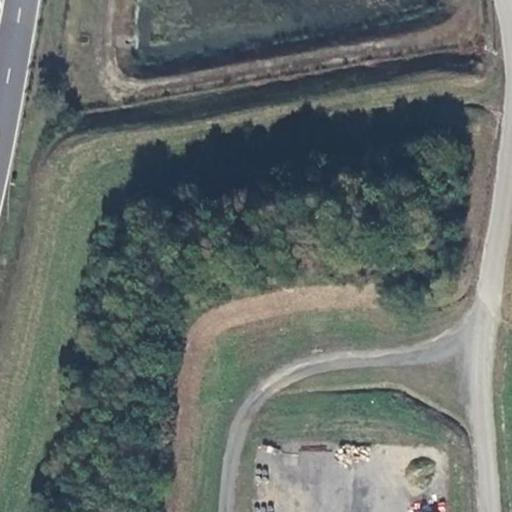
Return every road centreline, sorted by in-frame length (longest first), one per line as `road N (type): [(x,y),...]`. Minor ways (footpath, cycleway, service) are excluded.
road 1 (track): [(109,0),(111,81),(127,91),(454,35),(470,0)]
road 2 (trunk): [(23,0),(0,126)]
